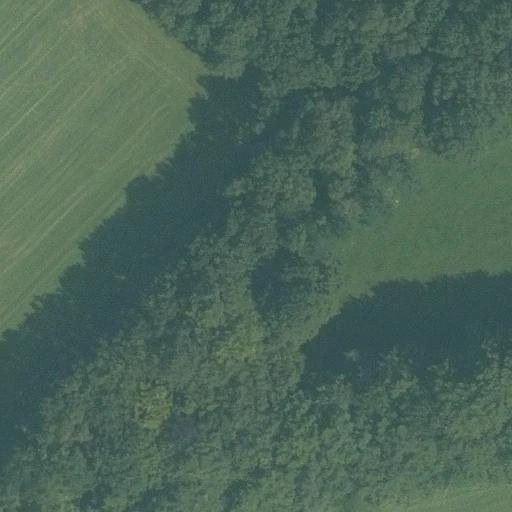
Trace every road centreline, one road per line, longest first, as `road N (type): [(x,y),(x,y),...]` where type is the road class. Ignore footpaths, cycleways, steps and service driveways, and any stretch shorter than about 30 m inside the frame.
road 1 (track): [(0,443),(194,238),(274,131),(279,86),(269,65),(186,0)]
road 2 (unclassified): [(0,485),(511,388)]
